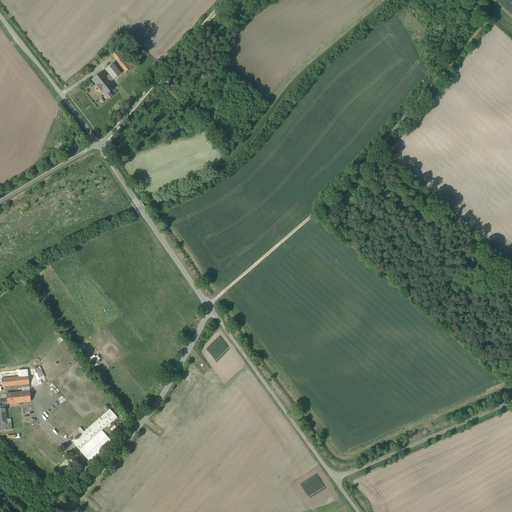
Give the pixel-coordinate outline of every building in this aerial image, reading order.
[(118,51),(112,57),(126,73),(133,68),(118,51)] [(110,75),(106,78),(107,78),(110,82),(121,74),(113,64),(106,69),(110,75)] [(93,80),(97,85),(107,78),(106,78),(102,73),(93,80)] [(110,82),(107,78),(97,85),(108,99),(112,96),(109,92),(115,88),(110,82)] [(29,378),(3,379),(3,388),(16,387),(16,389),(29,388),(29,378)] [(30,394),(7,396),(7,401),(0,401),(0,405),(6,405),(30,403),(30,394)] [(0,405),(0,430),(12,430),(11,425),(7,425),(6,405),(0,405)] [(118,419),(110,410),(72,442),(91,463),(117,441),(107,429),(118,419)]
